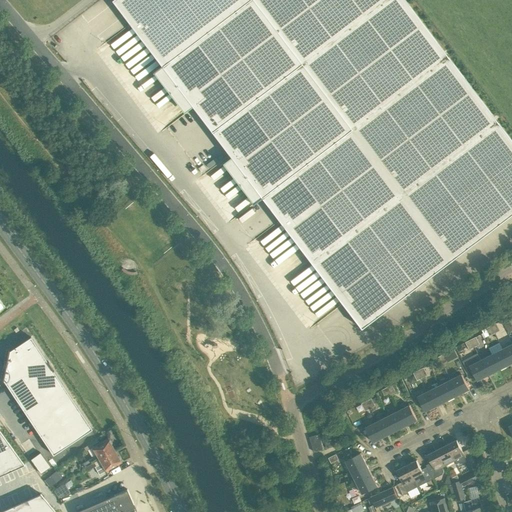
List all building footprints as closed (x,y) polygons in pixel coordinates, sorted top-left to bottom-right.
[(511,142),(403,0),(111,0),(361,329),(511,213),(511,142)] [(83,36),(108,74),(146,49),(136,34),(126,41),(110,18),(83,36)] [(511,327),(511,318),(503,322),(507,330),(511,327)] [(491,325),(495,333),(500,330),(496,323),(491,325)] [(491,325),(486,328),(490,335),(495,333),(491,325)] [(476,336),(471,339),(474,346),(480,344),(476,336)] [(3,381),(3,380),(53,455),(92,429),(53,371),(54,370),(48,361),(47,362),(31,337),(9,351),(9,350),(8,350),(2,381),(3,381)] [(474,346),(471,339),(465,342),(469,349),(474,346)] [(511,343),(503,348),(511,363),(511,362),(511,343)] [(503,348),(492,354),(500,369),(511,363),(503,348)] [(439,356),(443,364),(448,361),(448,360),(450,359),(448,355),(445,356),(444,353),(439,356)] [(492,354),(481,359),(489,375),(500,369),(492,354)] [(443,364),(439,356),(434,359),(438,366),(443,364)] [(489,375),(481,359),(470,365),(477,380),(489,375)] [(419,370),(422,377),(428,375),(424,367),(419,370)] [(422,377),(419,370),(413,372),(417,380),(422,377)] [(451,379),(458,394),(470,389),(462,373),(451,379)] [(451,379),(440,385),(447,400),(458,394),(451,379)] [(392,384),(387,387),(391,394),(396,392),(392,384)] [(440,385),(429,390),(437,405),(447,400),(440,385)] [(391,394),(387,387),(382,389),(385,397),(391,394)] [(437,405),(429,390),(418,396),(425,411),(437,405)] [(372,398),(366,400),(370,408),(376,405),(372,398)] [(370,408),(366,400),(361,403),(365,411),(370,408)] [(410,404),(399,410),(406,425),(417,419),(410,404)] [(406,425),(399,410),(388,416),(395,431),(406,425)] [(388,416),(377,421),(384,436),(395,431),(388,416)] [(384,436),(377,421),(366,427),(373,442),(384,436)] [(0,431),(0,450),(11,446),(0,431)] [(319,434),(310,437),(314,452),(324,449),(319,434)] [(88,466),(114,451),(111,445),(112,443),(110,440),(109,440),(108,439),(92,447),(97,455),(82,463),(84,467),(87,465),(88,466)] [(457,440),(447,445),(455,460),(457,464),(459,463),(460,464),(462,464),(468,461),(472,469),(477,467),(468,449),(463,451),(457,440)] [(409,444),(397,449),(399,453),(411,448),(409,444)] [(447,445),(437,450),(445,465),(455,460),(447,445)] [(11,446),(0,450),(0,461),(5,472),(24,464),(11,446)] [(437,450),(427,455),(434,467),(429,470),(433,479),(439,476),(436,470),(445,465),(437,450)] [(117,456),(114,451),(88,466),(90,470),(101,463),(106,471),(121,462),(119,460),(120,458),(119,456),(117,456)] [(30,459),(41,473),(50,467),(40,452),(30,459)] [(351,471),(366,464),(361,452),(346,460),(351,471)] [(328,457),(331,463),(339,459),(336,454),(328,457)] [(428,468),(422,471),(417,460),(407,465),(418,487),(433,479),(429,470),(428,468)] [(366,464),(351,471),(357,482),(372,475),(366,464)] [(418,487),(407,465),(397,470),(403,481),(397,484),(403,495),(408,492),(418,487)] [(452,478),(457,475),(454,469),(449,472),(452,478)] [(49,476),(54,483),(62,478),(56,471),(49,476)] [(460,479),(464,486),(478,479),(474,471),(460,479)] [(92,474),(80,480),(84,486),(95,480),(92,474)] [(377,486),(372,475),(357,482),(362,494),(377,486)] [(37,488),(43,485),(40,478),(34,481),(37,488)] [(452,483),(457,501),(465,498),(460,480),(452,483)] [(70,493),(65,484),(54,490),(59,497),(70,493)] [(348,493),(346,487),(338,490),(339,495),(340,495),(341,498),(348,497),(347,493),(348,493)] [(398,497),(393,487),(372,496),(376,506),(398,497)] [(137,511),(127,489),(76,511),(137,511)] [(478,490),(469,492),(471,499),(480,497),(478,490)] [(40,493),(27,499),(32,511),(54,511),(54,510),(40,493)] [(483,511),(480,497),(471,499),(475,511),(483,511)] [(448,511),(444,498),(431,502),(433,511),(448,511)] [(32,511),(27,499),(13,505),(16,511),(32,511)] [(475,511),(471,499),(464,502),(466,510),(462,511),(475,511)]
